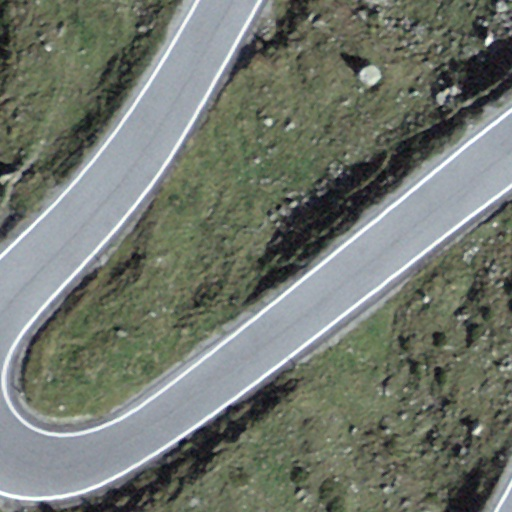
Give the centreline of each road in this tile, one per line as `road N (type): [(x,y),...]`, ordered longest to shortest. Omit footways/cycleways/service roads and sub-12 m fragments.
road 1 (secondary): [(511,148),(142,432),(64,463),(15,456),(0,445)]
road 2 (secondary): [(0,305),(96,207),(229,0)]
